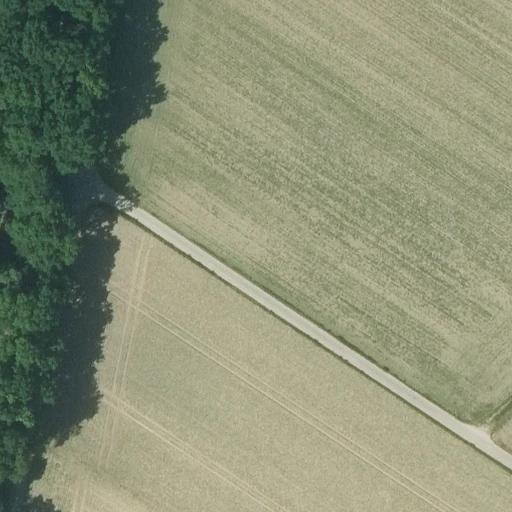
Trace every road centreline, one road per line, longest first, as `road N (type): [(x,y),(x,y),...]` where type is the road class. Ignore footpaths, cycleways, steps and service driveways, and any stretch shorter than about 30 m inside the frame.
road 1 (track): [(511,461),(75,176)]
road 2 (track): [(75,176),(9,511)]
road 3 (track): [(109,0),(75,176)]
